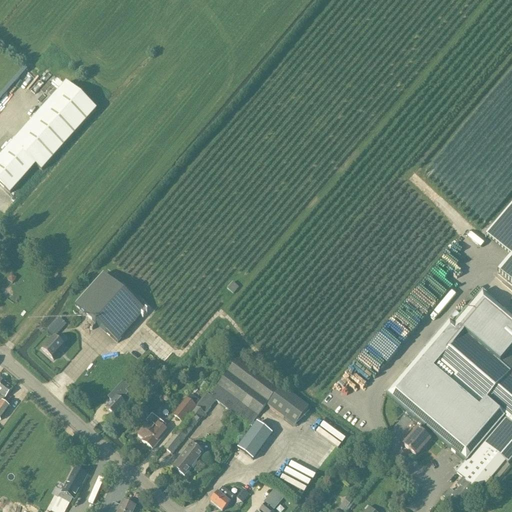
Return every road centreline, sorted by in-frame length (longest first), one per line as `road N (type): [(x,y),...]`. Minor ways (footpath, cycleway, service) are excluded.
road 1 (unclassified): [(177,511),(0,356)]
road 2 (unknown): [(193,511),(216,480),(257,466),(293,435),(337,442)]
